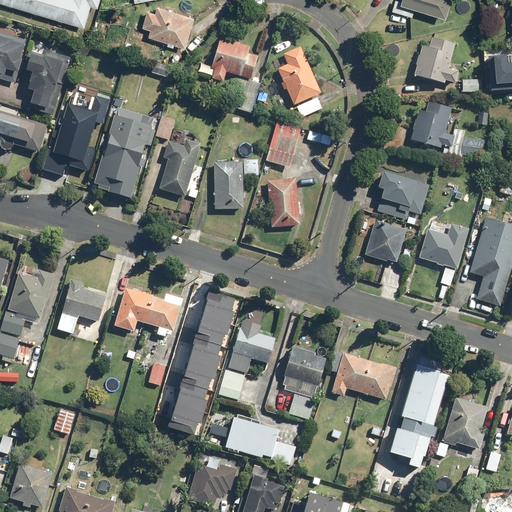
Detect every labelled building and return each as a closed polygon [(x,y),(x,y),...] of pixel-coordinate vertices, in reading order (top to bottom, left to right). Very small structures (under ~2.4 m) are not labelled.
[(0,0),(0,1),(84,26),(90,5),(98,7),(99,0),(0,0)] [(400,0),(400,1),(397,0),(393,0),(390,10),(411,16),(413,8),(445,17),(449,0),(400,0)] [(155,13),(147,10),(142,27),(149,29),(147,35),(185,46),(194,16),(157,5),(155,13)] [(0,75),(5,76),(7,69),(18,72),(27,40),(0,32),(0,75)] [(428,48),(422,46),(414,76),(444,84),(444,81),(455,83),(458,72),(448,69),(455,44),(431,37),(428,48)] [(250,47),(220,38),(212,67),(214,68),(211,78),(223,82),(226,72),(251,79),(258,56),(248,53),(250,47)] [(287,63),(277,68),(294,105),(321,93),(300,46),(282,54),(287,63)] [(43,54),(29,50),(24,69),(33,72),(28,89),(35,91),(29,111),(52,118),(71,57),(44,49),(43,54)] [(507,56),(489,58),(491,90),(511,88),(511,63),(508,64),(507,56)] [(255,114),(263,83),(240,77),(231,107),(255,114)] [(479,78),(460,79),(461,92),(480,91),(479,78)] [(316,97),(296,107),(300,117),(321,108),(316,97)] [(450,108),(420,99),(408,139),(440,148),(441,145),(450,148),(453,136),(443,133),(450,108)] [(98,112),(68,103),(53,153),(48,149),(43,169),(69,177),(72,165),(89,170),(94,152),(87,150),(98,112)] [(119,106),(95,184),(109,188),(108,191),(132,198),(157,117),(119,106)] [(230,130),(236,111),(226,107),(219,127),(230,130)] [(48,125),(0,111),(0,143),(1,144),(3,149),(7,150),(13,148),(13,145),(40,153),(48,125)] [(486,112),(477,111),(475,124),(484,125),(486,112)] [(175,119),(161,116),(156,136),(169,140),(175,119)] [(301,129),(276,122),(264,161),(289,168),(301,129)] [(330,146),(332,136),(310,130),(307,141),(330,146)] [(482,139),(461,137),(459,155),(480,157),(482,139)] [(169,140),(164,158),(168,159),(159,189),(185,197),(201,142),(187,138),(185,145),(169,140)] [(257,159),(213,161),(215,209),(245,208),(243,176),(258,175),(257,159)] [(429,184),(383,171),(379,186),(384,188),(377,211),(406,219),(408,211),(420,215),(429,184)] [(296,178),(268,181),(272,227),(300,225),(296,178)] [(511,195),(511,184),(500,183),(499,194),(511,195)] [(511,262),(511,225),(485,217),(468,272),(483,276),(476,299),(499,306),(511,262)] [(406,229),(375,219),(364,254),(396,263),(406,229)] [(447,235),(426,229),(418,258),(444,266),(439,283),(449,286),(454,268),(456,269),(468,229),(450,224),(447,235)] [(0,288),(8,260),(0,258),(0,288)] [(37,278),(19,273),(8,309),(41,318),(53,274),(40,270),(37,278)] [(84,282),(72,279),(56,328),(73,333),(79,316),(99,322),(107,295),(82,288),(84,282)] [(164,299),(125,288),(114,325),(134,331),(137,321),(160,327),(158,334),(166,336),(168,329),(174,331),(184,298),(166,293),(164,299)] [(235,302),(209,294),(196,337),(221,345),(225,333),(229,334),(236,310),(233,309),(235,302)] [(26,319),(6,313),(0,330),(20,336),(26,319)] [(277,338),(240,327),(232,355),(248,360),(249,357),(269,363),(277,338)] [(19,338),(0,332),(0,354),(13,359),(19,338)] [(221,347),(195,339),(182,382),(207,390),(211,378),(215,379),(222,355),(219,354),(221,347)] [(315,353),(293,346),(284,375),(318,385),(326,359),(314,355),(315,353)] [(386,400),(395,368),(343,353),(342,354),(334,351),(329,370),(337,372),(331,392),(344,396),(347,388),(386,400)] [(166,365),(154,362),(148,382),(160,386),(166,365)] [(246,374),(225,368),(218,394),(238,400),(246,374)] [(398,410),(410,413),(406,428),(400,426),(394,445),(424,453),(443,387),(407,377),(398,410)] [(207,391),(181,384),(169,427),(194,434),(197,423),(201,424),(209,399),(205,398),(207,391)] [(313,400),(293,395),(288,414),(308,419),(313,400)] [(487,406),(455,396),(441,442),(455,446),(456,442),(479,449),(484,434),(479,432),(487,406)] [(68,435),(75,414),(59,409),(52,430),(68,435)] [(277,440),(280,429),(234,416),(225,447),(262,458),(263,454),(271,457),(270,460),(290,466),(296,446),(277,440)] [(384,426),(373,424),(371,436),(382,438),(384,426)] [(341,440),(344,428),(335,425),(331,437),(341,440)] [(12,438),(2,435),(0,439),(0,451),(7,454),(12,438)] [(102,446),(92,445),(90,458),(100,459),(102,446)] [(500,454),(490,451),(485,469),(495,472),(500,454)] [(431,466),(439,467),(441,458),(426,455),(422,470),(430,472),(431,466)] [(52,472),(19,463),(9,498),(42,507),(52,472)] [(218,470),(198,463),(186,499),(211,507),(214,497),(219,499),(221,493),(225,495),(227,490),(229,491),(236,469),(220,464),(218,470)] [(479,469),(467,466),(462,485),(473,488),(479,469)] [(279,511),(288,484),(250,473),(237,511),(263,511),(264,509),(273,511),(279,511)] [(105,479),(102,480),(101,480),(100,481),(99,482),(98,483),(97,484),(96,485),(96,486),(96,488),(96,489),(97,490),(97,491),(98,492),(99,493),(100,494),(101,495),(103,495),(104,495),(105,495),(107,495),(108,494),(109,494),(110,493),(111,492),(111,491),(112,489),(112,488),(112,487),(112,485),(111,484),(111,483),(110,482),(109,481),(108,480),(107,480),(105,479)] [(165,511),(144,511),(131,508),(129,511),(177,511),(178,509),(184,487),(171,483),(164,505),(168,506),(165,511)] [(110,511),(113,503),(66,488),(58,511),(110,511)] [(309,491),(303,511),(346,511),(349,502),(309,491)] [(477,511),(511,511),(511,497),(511,494),(477,497),(477,511)]
